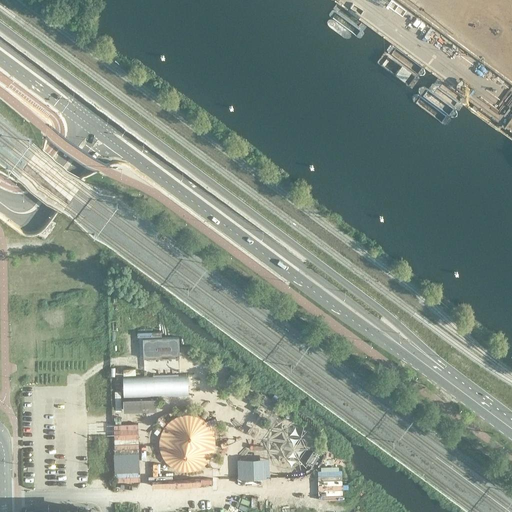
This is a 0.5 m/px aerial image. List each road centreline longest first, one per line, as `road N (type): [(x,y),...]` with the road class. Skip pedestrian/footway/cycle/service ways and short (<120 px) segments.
road 1 (secondary): [(511,415),(0,26)]
road 2 (secondary): [(416,354),(98,117)]
road 3 (secondary): [(97,133),(330,305),(416,354)]
road 4 (tertiary): [(0,212),(23,222),(39,215),(97,133)]
road 5 (secondary): [(98,117),(0,43)]
road 6 (tertiary): [(84,124),(30,196),(0,196)]
road 7 (secondary): [(416,354),(511,427)]
